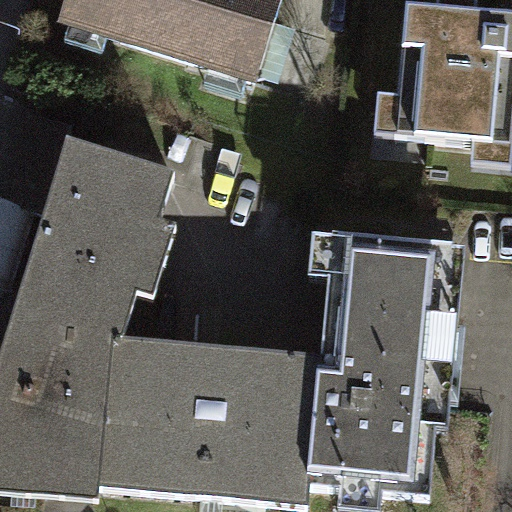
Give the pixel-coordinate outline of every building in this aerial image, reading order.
[(70,0),(62,28),(253,85),(254,78),(271,24),(278,0),(70,0)] [(511,26),(396,16),(385,143),(504,155),(511,76),(511,26)] [(271,24),(254,78),(283,87),(301,34),(271,24)] [(47,215),(69,148),(73,134),(33,120),(6,202),(47,215)] [(0,360),(0,481),(99,493),(112,344),(122,345),(173,180),(69,148),(47,215),(0,360)] [(455,254),(332,242),(320,362),(309,491),(431,503),(455,254)] [(309,491),(320,362),(122,345),(112,344),(99,493),(307,511),(309,491)]
